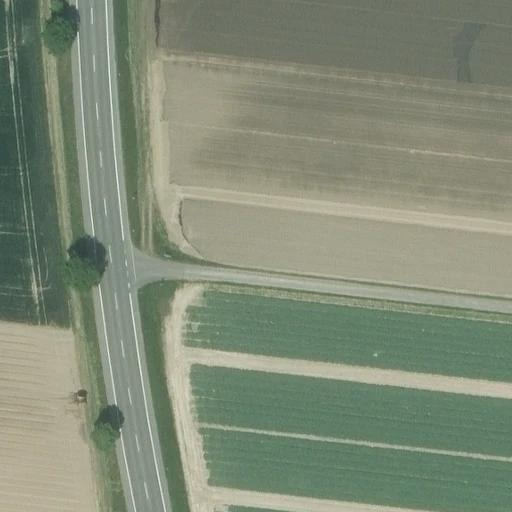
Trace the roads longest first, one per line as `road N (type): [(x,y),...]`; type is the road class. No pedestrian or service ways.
road 1 (secondary): [(91,0),(91,92),(110,272),(150,511)]
road 2 (track): [(511,309),(110,272)]
